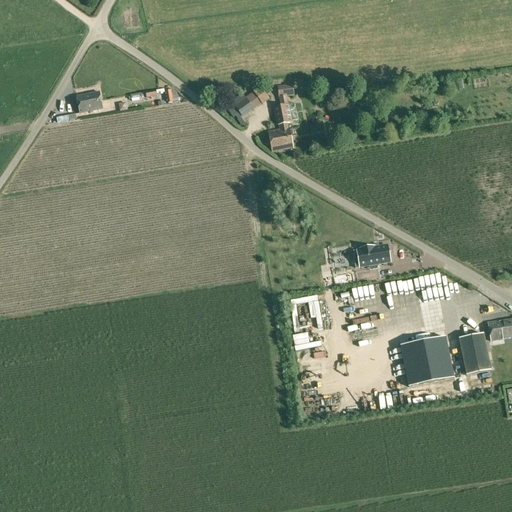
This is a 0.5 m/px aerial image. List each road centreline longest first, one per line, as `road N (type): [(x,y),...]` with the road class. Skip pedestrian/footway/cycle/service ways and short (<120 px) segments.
road 1 (residential): [(511,301),(270,159),(95,26)]
road 2 (unclassified): [(0,183),(95,26)]
